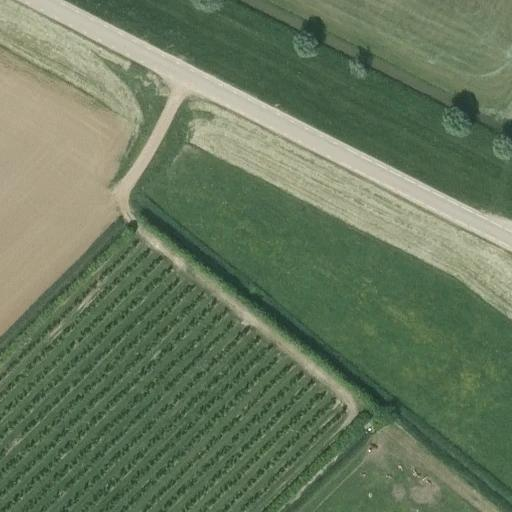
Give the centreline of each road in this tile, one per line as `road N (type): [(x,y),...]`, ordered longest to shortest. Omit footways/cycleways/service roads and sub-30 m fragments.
road 1 (unclassified): [(511,246),(22,0)]
road 2 (track): [(184,75),(122,196)]
